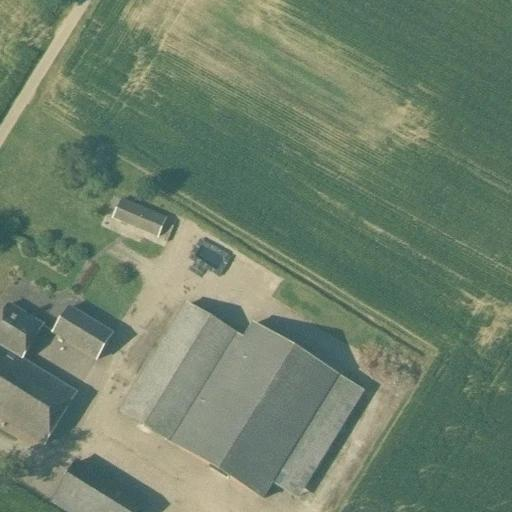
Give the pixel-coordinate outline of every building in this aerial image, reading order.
[(158,240),(167,219),(121,199),(112,221),(158,240)] [(10,304),(0,320),(0,418),(45,446),(77,394),(22,360),(44,327),(10,304)] [(365,392),(339,377),(252,323),(243,338),(187,304),(119,414),(263,501),(273,485),(298,501),(365,392)] [(52,335),(97,363),(114,335),(69,307),(52,335)] [(140,511),(146,503),(76,460),(50,504),(63,511),(140,511)]
